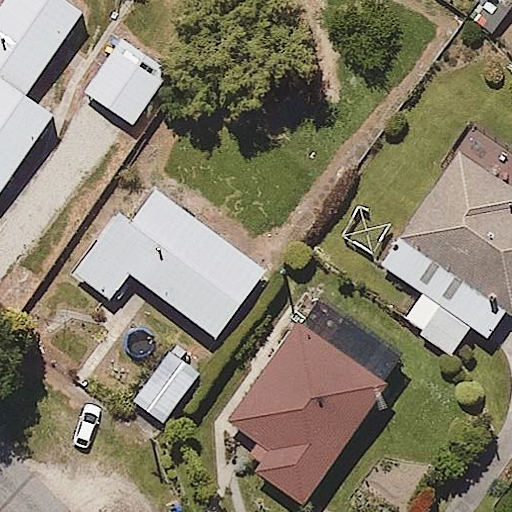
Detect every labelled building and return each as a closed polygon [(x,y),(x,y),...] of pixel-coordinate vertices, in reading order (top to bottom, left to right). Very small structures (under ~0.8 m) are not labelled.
[(55,0),(0,0),(0,132),(27,93),(4,78),(55,0)] [(170,71),(116,36),(84,86),(138,121),(170,71)] [(511,196),(428,140),(375,218),(489,295),(511,261),(511,196)] [(94,192),(39,256),(81,286),(101,260),(189,326),(240,258),(124,167),(104,194),(94,192)] [(355,373),(273,308),(192,405),(229,430),(217,455),(266,486),(355,373)]
